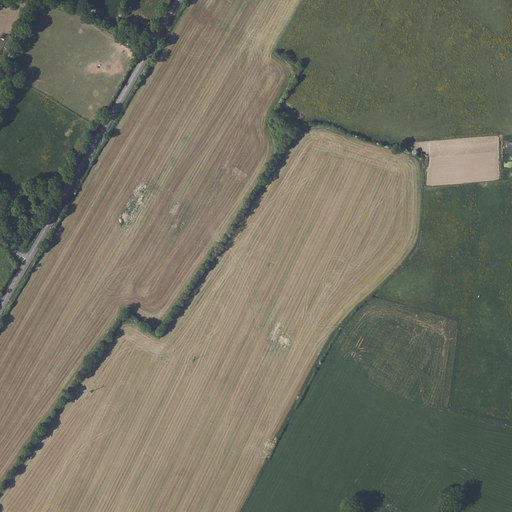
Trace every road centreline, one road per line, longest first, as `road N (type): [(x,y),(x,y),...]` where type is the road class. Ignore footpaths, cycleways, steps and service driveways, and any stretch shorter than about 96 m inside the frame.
road 1 (tertiary): [(0,307),(178,0)]
road 2 (track): [(330,341),(238,511)]
